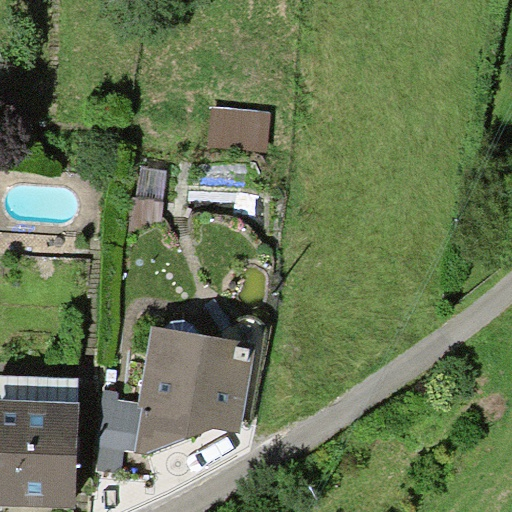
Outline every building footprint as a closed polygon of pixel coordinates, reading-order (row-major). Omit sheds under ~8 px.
[(225,419),(232,421),(243,354),(200,347),(200,341),(199,335),(192,327),(182,322),(171,323),(163,329),(160,336),(147,406),(182,412),(189,429),(217,418),(225,419)] [(258,357),(243,354),(232,421),(247,424),(258,357)] [(0,498),(36,500),(73,501),(76,409),(77,379),(0,375),(0,498)] [(100,402),(98,412),(114,416),(116,404),(100,402)] [(161,422),(114,416),(98,412),(95,432),(158,442),(161,422)]
